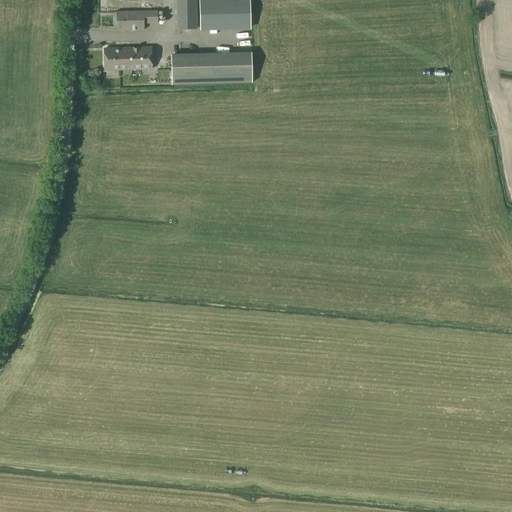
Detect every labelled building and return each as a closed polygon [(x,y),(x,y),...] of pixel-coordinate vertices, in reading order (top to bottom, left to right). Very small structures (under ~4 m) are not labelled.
[(175,0),(176,30),(197,30),(196,0),(175,0)] [(200,0),(201,30),(252,28),(251,0),(200,0)] [(116,12),(117,31),(144,31),(144,24),(157,24),(158,11),(116,12)] [(104,50),(105,71),(111,71),(111,75),(115,75),(115,70),(151,69),(151,70),(151,48),(104,50)] [(251,55),(171,57),(171,85),(252,83),(251,55)]
